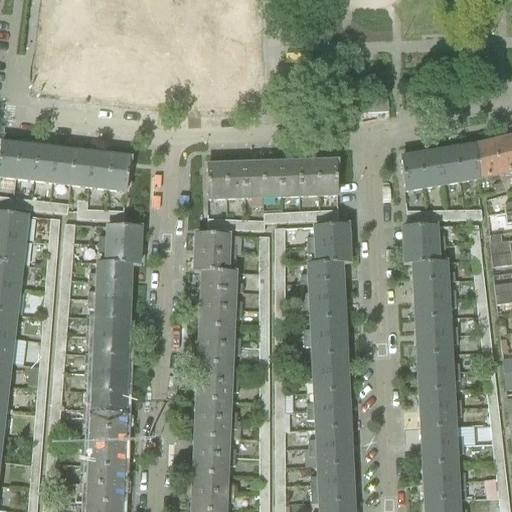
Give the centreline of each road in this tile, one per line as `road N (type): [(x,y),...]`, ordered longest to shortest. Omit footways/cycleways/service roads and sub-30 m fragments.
road 1 (residential): [(153,511),(168,132)]
road 2 (residential): [(386,511),(362,134)]
road 3 (residential): [(168,132),(0,111)]
road 4 (residential): [(362,134),(511,109)]
road 5 (residential): [(274,0),(278,136)]
